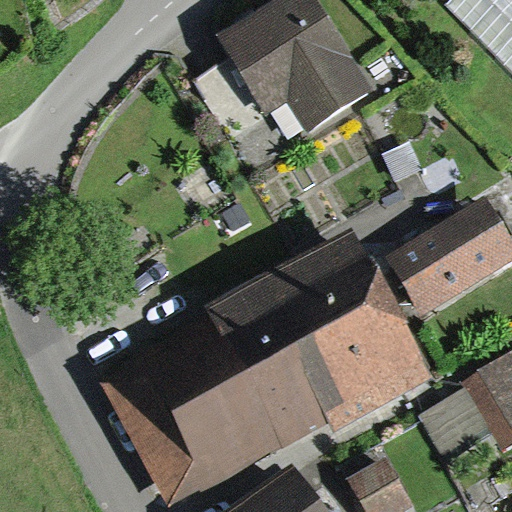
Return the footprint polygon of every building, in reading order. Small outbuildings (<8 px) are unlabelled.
[(318,0),(278,0),(219,38),(232,59),(270,117),(289,105),(308,135),(377,91),(318,0)] [(511,0),(460,0),(450,10),(511,72),(511,0)] [(270,117),(232,59),(197,82),(235,139),(270,117)] [(411,143),(384,156),(397,182),(424,169),(411,143)] [(511,238),(487,197),(390,254),(425,313),(511,260),(511,238)] [(205,335),(105,384),(172,508),(330,422),(335,431),(432,379),(414,346),(382,286),(352,228),(205,304),(218,329),(205,335)] [(511,354),(464,381),(504,452),(511,447),(511,354)] [(386,460),(349,480),(366,511),(398,511),(411,505),(386,460)] [(225,511),(325,511),(291,465),(225,511)]
